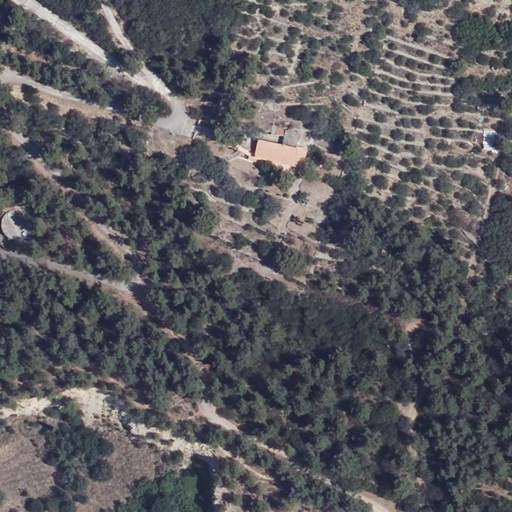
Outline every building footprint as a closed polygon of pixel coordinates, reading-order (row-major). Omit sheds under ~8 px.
[(281,139),(286,124),(274,122),(271,137),(281,139)] [(289,124),(286,124),(281,139),(286,140),(289,124)] [(484,128),(482,148),(495,149),(496,129),(484,128)] [(243,152),(275,157),(277,149),(281,139),(271,137),(247,133),(243,152)] [(277,149),(275,157),(292,162),(296,141),(286,140),(281,139),(277,149)] [(0,246),(4,246),(12,239),(15,241),(19,241),(24,241),(28,239),(32,236),(34,232),(36,226),(35,220),(30,214),(25,210),(17,210),(10,213),(6,218),(4,222),(4,228),(5,233),(0,235),(0,246)]
